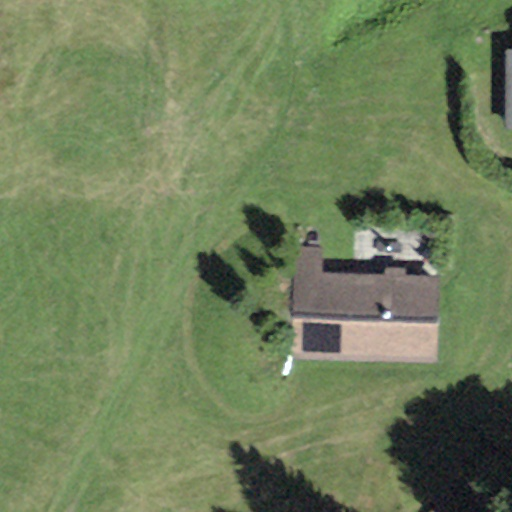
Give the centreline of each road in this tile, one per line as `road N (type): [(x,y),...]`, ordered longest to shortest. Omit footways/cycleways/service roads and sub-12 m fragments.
road 1 (track): [(222,191),(496,207),(494,316)]
road 2 (track): [(57,511),(222,191)]
